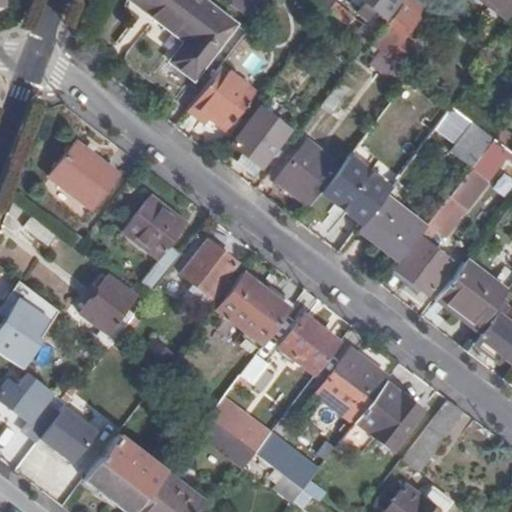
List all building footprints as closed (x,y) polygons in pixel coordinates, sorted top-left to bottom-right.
[(210,78),(220,65),(244,33),(200,0),(131,0),(151,17),(121,57),(175,99),(199,69),(210,78)] [(243,0),(236,10),(252,23),(267,4),(263,0),(243,0)] [(295,0),(321,20),(328,11),(314,0),(295,0)] [(362,0),(382,16),(392,1),(395,3),(397,0),(362,0)] [(400,0),(396,7),(398,9),(378,35),(379,36),(375,43),(401,65),(413,50),(400,39),(429,0),(400,0)] [(511,0),(481,0),(502,16),(511,2),(511,0)] [(334,3),(328,11),(357,33),(362,25),(334,3)] [(400,88),(410,74),(380,51),(370,64),(400,88)] [(210,78),(185,110),(202,124),(207,118),(224,130),(253,91),(220,65),(210,78)] [(340,80),(321,103),(332,111),(350,88),(340,80)] [(281,139),(271,130),(277,123),(258,109),(231,144),(243,154),(237,160),(253,173),(281,139)] [(453,141),(466,122),(452,112),(439,131),(453,141)] [(477,124),(493,137),(499,128),(484,116),(477,124)] [(470,166),(493,137),(477,124),(473,122),(450,151),(470,166)] [(424,227),(417,236),(419,239),(395,269),(425,293),(449,261),(434,248),(505,158),(511,164),(511,152),(493,137),(470,166),(424,227)] [(275,179),(308,206),(319,193),(340,166),(306,140),(275,179)] [(49,177),(90,209),(117,175),(76,142),(49,177)] [(340,166),(319,193),(359,226),(385,195),(391,187),(351,154),(340,166)] [(359,226),(356,229),(397,261),(417,236),(424,227),(385,195),(359,226)] [(141,280),(152,289),(178,255),(168,246),(184,224),(151,198),(123,232),(156,259),(141,280)] [(46,244),(55,233),(32,216),(24,227),(46,244)] [(226,283),(221,279),(234,263),(206,241),(180,274),(212,300),(226,283)] [(465,260),(437,296),(458,311),(461,308),(480,323),(499,300),(505,292),(465,260)] [(241,272),(213,309),(259,346),(288,309),(241,272)] [(105,350),(110,343),(132,315),(122,307),(131,296),(106,276),(103,280),(100,278),(93,286),(98,289),(80,312),(100,329),(93,339),(105,350)] [(17,295),(0,321),(0,352),(22,366),(53,318),(17,295)] [(437,296),(433,301),(453,316),(473,332),(475,330),(480,323),(461,308),(458,311),(437,296)] [(505,355),(511,360),(511,324),(500,316),(506,307),(499,300),(480,323),(475,330),(479,333),(474,340),(500,361),(505,355)] [(313,375),(337,343),(302,316),(278,348),(313,375)] [(383,382),(386,377),(349,350),(315,394),(352,422),(379,386),(383,382)] [(252,354),(238,373),(252,384),(266,365),(252,354)] [(0,400),(27,422),(50,394),(24,374),(17,385),(7,378),(0,387),(0,400)] [(404,398),(383,382),(379,386),(400,403),(404,398)] [(379,386),(352,422),(390,451),(420,411),(404,398),(400,403),(379,386)] [(444,440),(464,413),(444,398),(425,424),(444,440)] [(94,431),(61,407),(37,438),(70,463),(94,431)] [(236,465),(249,449),(244,445),(206,416),(182,448),(203,464),(214,448),(236,465)] [(419,473),(444,440),(425,424),(399,457),(419,473)] [(253,453),(265,437),(256,431),(244,445),(249,449),(253,453)] [(305,484),(316,469),(269,432),(265,437),(253,453),(282,475),(301,489),(305,484)] [(133,511),(164,472),(116,435),(86,475),(133,511)] [(230,483),(236,475),(230,470),(223,478),(230,483)] [(191,511),(200,500),(164,472),(133,511),(191,511)] [(133,511),(86,475),(82,480),(122,511),(133,511)] [(294,497),(301,489),(282,475),(276,483),(294,497)] [(330,503),(305,484),(301,489),(317,501),(326,508),(330,503)] [(433,511),(403,488),(392,500),(388,497),(379,507),(384,511),(383,511),(433,511)] [(308,511),(317,501),(301,489),(294,497),(291,502),(304,511),(308,511)]
